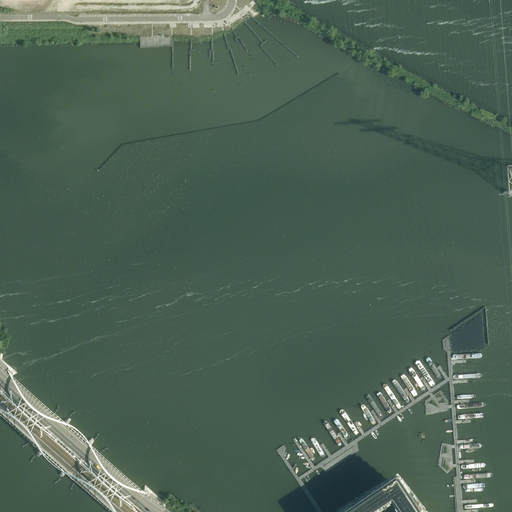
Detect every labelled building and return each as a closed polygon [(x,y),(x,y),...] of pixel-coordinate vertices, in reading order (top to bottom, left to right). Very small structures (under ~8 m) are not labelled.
[(263,21),(261,23),(262,24),(276,37),(278,37),(279,35),(279,33),(264,21),(263,21)] [(241,37),(241,38),(241,39),(246,46),(252,56),(253,57),(254,57),(254,58),(255,57),(256,57),(257,57),(257,56),(257,55),(257,54),(246,36),(245,36),(244,35),(243,35),(243,36),(242,36),(242,37),(241,37)] [(284,41),(284,42),(284,43),(289,47),(299,56),(300,56),(300,57),(301,57),(302,57),(302,56),(303,56),(303,55),(303,54),(303,53),(287,40),(287,39),(286,39),(285,39),(284,40),(284,41)] [(233,44),(233,45),(233,46),(251,75),(252,76),(253,76),(254,76),(255,76),(256,75),(256,74),(256,73),(237,43),(236,42),(235,42),(234,43),(233,43),(233,44)] [(270,49),(270,50),(270,51),(280,61),(280,62),(281,63),(282,63),(282,62),(283,62),(284,61),(284,60),(283,59),(274,49),(274,48),(273,48),(272,48),(271,48),(270,48),(270,49)] [(262,56),(262,57),(267,62),(276,72),(276,73),(277,73),(278,73),(279,73),(280,73),(280,72),(280,71),(280,70),(266,54),(265,54),(264,54),(263,54),(263,55),(262,55),(262,56)] [(231,70),(231,71),(231,72),(238,96),(239,97),(240,97),(241,97),(242,96),(243,96),(243,95),(243,94),(235,69),(234,68),(233,68),(232,68),(231,69),(231,70)] [(431,337),(425,341),(443,367),(445,366),(449,363),(431,337)] [(482,351),(451,353),(451,356),(451,360),(483,358),(482,351)] [(428,353),(422,357),(440,383),(442,382),(446,379),(428,353)] [(420,358),(414,362),(432,389),(434,387),(437,385),(420,358)] [(483,361),(451,363),(452,366),(452,370),(484,368),(483,361)] [(412,364),(406,368),(423,394),(426,393),(429,390),(412,364)] [(403,369),(397,373),(415,400),(417,398),(421,396),(403,369)] [(484,371),(452,373),(452,376),(453,380),(484,378),(484,371)] [(395,375),(389,379),(407,405),(409,404),(413,401),(395,375)] [(387,381),(381,384),(398,411),(401,409),(404,407),(387,381)] [(485,381),(453,383),(453,386),(453,390),(485,388),(485,381)] [(378,386),(372,390),(390,416),(392,415),(396,413),(378,386)] [(485,391),(454,393),(454,396),(454,400),(486,398),(485,391)] [(370,392),(364,396),(382,422),(384,420),(388,418),(370,392)] [(362,397),(356,401),(373,428),(376,426),(379,424),(362,397)] [(486,401),(454,403),(455,406),(455,410),(487,408),(486,401)] [(353,403),(347,407),(365,433),(367,432),(371,429),(353,403)] [(345,408),(339,412),(357,439),(359,437),(363,435),(345,408)] [(487,411),(455,413),(456,416),(456,420),(488,418),(487,411)] [(337,414),(331,418),(348,444),(351,443),(354,440),(337,414)] [(39,457),(71,420),(71,419),(70,419),(69,418),(68,418),(67,418),(60,425),(39,449),(37,452),(36,453),(36,454),(36,456),(38,457),(39,457)] [(328,419),(323,423),(340,450),(342,448),(346,446),(328,419)] [(488,421),(456,423),(456,426),(457,430),(488,428),(488,421)] [(320,425),(314,429),(332,455),(334,454),(338,451),(320,425)] [(312,430),(306,434),(324,461),(326,459),(329,457),(312,430)] [(489,431),(457,433),(457,436),(457,440),(489,437),(489,431)] [(303,436),(298,440),(315,466),(317,465),(321,462),(303,436)] [(91,438),(59,475),(60,476),(61,477),(62,477),(63,476),(70,470),(91,445),(93,443),(94,441),(94,440),(93,439),(92,438),(91,438)] [(489,440),(458,443),(458,446),(458,450),(490,447),(489,440)] [(490,450),(458,453),(459,456),(459,460),(491,457),(490,450)] [(491,460),(459,463),(459,466),(460,470),(491,467),(491,460)] [(373,511),(394,498),(402,511),(425,511),(397,470),(336,511),(373,511)] [(492,470),(460,473),(460,476),(461,480),(492,477),(492,470)] [(493,480),(461,483),(461,486),(461,490),(493,487),(493,480)] [(493,490),(462,493),(462,496),(462,500),(494,497),(493,490)] [(494,500),(462,503),(463,506),(463,510),(495,507),(494,500)]
